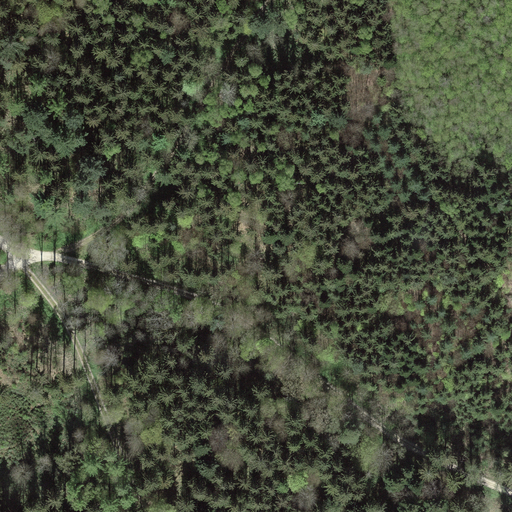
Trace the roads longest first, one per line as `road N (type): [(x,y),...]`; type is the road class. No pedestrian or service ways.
road 1 (track): [(511,497),(392,437),(235,316),(153,284),(24,256)]
road 2 (track): [(50,257),(122,214),(270,0)]
road 3 (track): [(141,511),(76,346),(24,256)]
